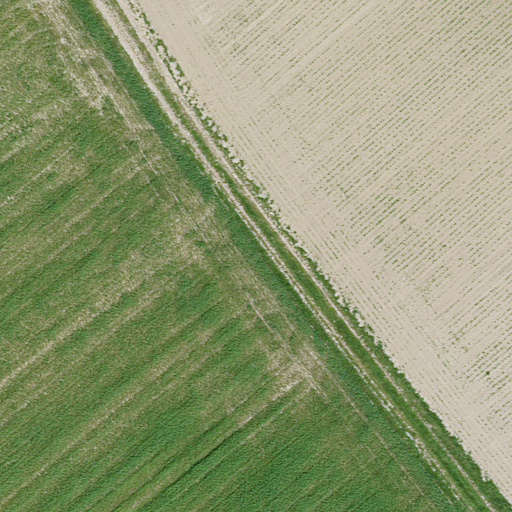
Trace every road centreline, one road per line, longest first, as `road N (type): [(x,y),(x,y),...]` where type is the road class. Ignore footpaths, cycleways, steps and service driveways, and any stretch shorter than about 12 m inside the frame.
road 1 (track): [(483,511),(270,237),(108,0)]
road 2 (motorway): [(511,149),(0,439)]
